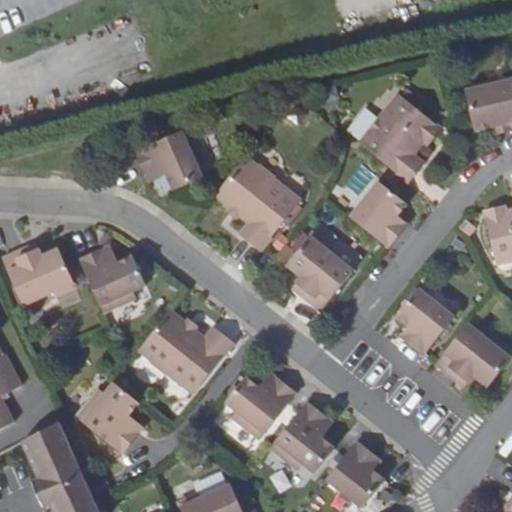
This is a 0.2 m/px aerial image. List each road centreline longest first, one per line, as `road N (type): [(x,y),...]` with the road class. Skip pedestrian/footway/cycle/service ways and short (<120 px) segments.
road 1 (residential): [(0,197),(99,203),(132,219),(323,366)]
road 2 (residential): [(511,156),(486,164),(437,215),(357,327)]
road 3 (residential): [(323,366),(462,477)]
road 4 (residential): [(357,327),(493,436)]
